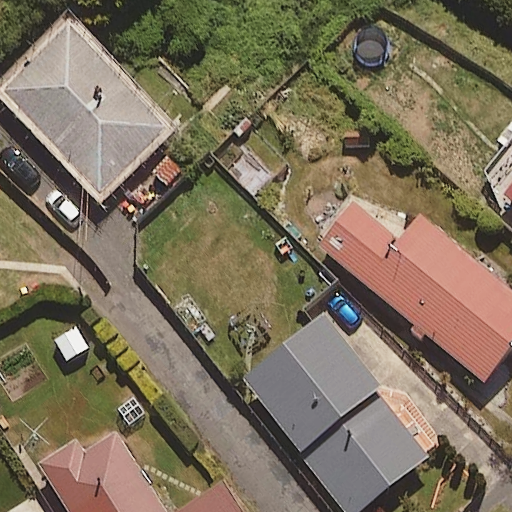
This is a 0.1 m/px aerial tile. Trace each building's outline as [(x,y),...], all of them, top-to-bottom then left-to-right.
[(71,24),(3,88),(99,190),(167,126),(71,24)] [(357,195),(318,244),(484,379),(511,345),(511,288),(421,215),(405,234),(357,195)] [(324,314),(243,374),(345,511),(354,511),(430,456),(324,314)] [(165,511),(109,422),(41,464),(70,511),(239,511),(222,485),(178,511),(165,511)] [(50,511),(43,497),(11,511),(50,511)]
